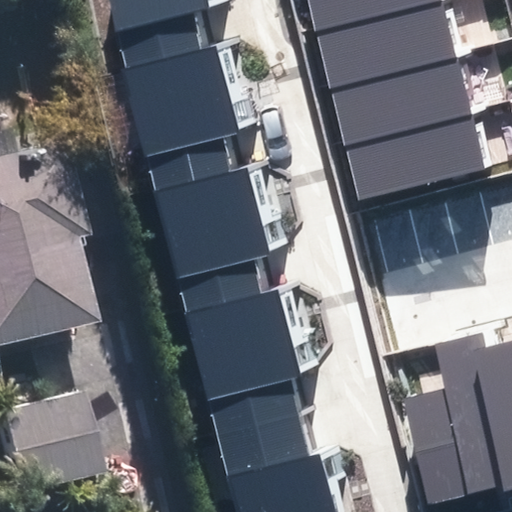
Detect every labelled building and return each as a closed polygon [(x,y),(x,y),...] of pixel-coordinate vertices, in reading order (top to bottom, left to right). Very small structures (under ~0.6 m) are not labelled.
[(108,0),(126,68),(211,47),(202,10),(233,2),(232,0),(108,0)] [(449,1),(448,0),(307,0),(315,34),(449,1)] [(462,55),(449,1),(315,34),(329,88),(462,55)] [(126,68),(155,186),(239,165),(232,135),(263,127),(242,40),(211,47),(126,68)] [(476,110),(462,55),(329,88),(342,143),(476,110)] [(490,166),(476,110),(342,143),(356,199),(490,166)] [(47,139),(0,149),(0,333),(88,313),(47,139)] [(155,186),(186,310),(272,288),(263,252),(294,244),(272,157),(239,165),(155,186)] [(186,310),(216,432),(302,411),(294,377),(325,369),(303,281),(272,288),(186,310)] [(511,486),(511,483),(480,348),(479,336),(438,345),(447,387),(403,396),(427,506),(511,486)] [(511,483),(511,340),(480,348),(511,483)] [(77,386),(0,405),(0,412),(19,486),(97,465),(77,386)] [(216,432),(235,511),(354,511),(339,448),(313,454),(302,411),(216,432)]
